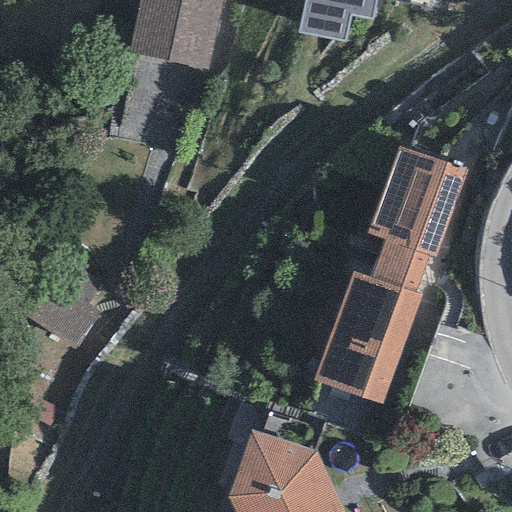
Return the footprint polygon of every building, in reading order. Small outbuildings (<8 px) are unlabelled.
[(141,0),(131,56),(207,71),(221,0),(141,0)] [(306,0),(299,37),(343,47),(349,19),(373,24),(378,0),(306,0)] [(465,172),(396,150),(367,240),(383,246),(371,283),(413,297),(427,255),(437,258),(465,172)] [(381,408),(420,300),(413,297),(371,283),(352,276),(313,384),(381,408)] [(344,511),(317,455),(248,435),(228,504),(231,511),(344,511)]
